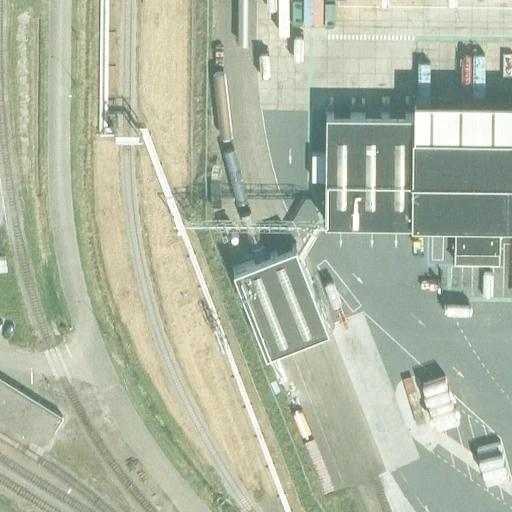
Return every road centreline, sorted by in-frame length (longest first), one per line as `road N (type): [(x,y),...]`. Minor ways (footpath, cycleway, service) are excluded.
road 1 (unclassified): [(0,356),(26,368),(95,354),(70,279),(60,155),(62,0)]
road 2 (unknown): [(404,13),(329,33),(300,79),(292,112),(306,193),(334,249),(409,329)]
road 3 (unknown): [(404,13),(409,329)]
road 4 (unknown): [(95,354),(195,511)]
road 5 (unknown): [(409,329),(511,409)]
